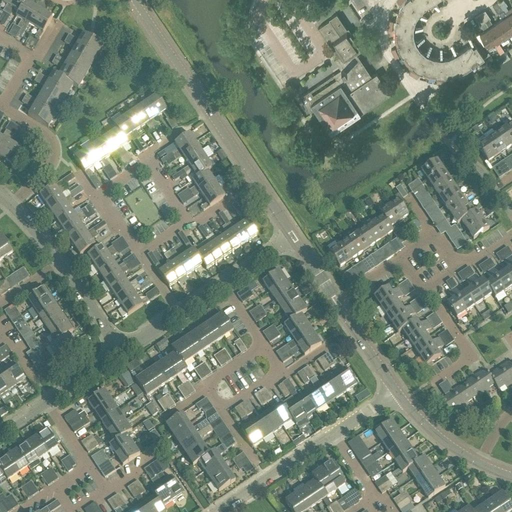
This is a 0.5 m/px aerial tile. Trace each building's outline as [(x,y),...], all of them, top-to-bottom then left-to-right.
[(7,15),(15,0),(3,0),(2,3),(7,6),(3,13),(7,15)] [(23,8),(26,3),(27,0),(15,0),(7,15),(11,17),(14,10),(19,13),(22,8),(23,8)] [(482,47),(481,47),(482,47),(478,50),(474,43),(458,53),(450,57),(442,59),(436,58),(431,56),(425,53),(422,50),(419,48),(415,41),(414,36),(414,31),(414,27),(415,22),(417,18),(420,14),(426,8),(437,0),(397,0),(397,2),(400,5),(401,4),(403,6),(399,12),(397,18),(396,22),(393,22),(393,21),(389,20),(388,30),(392,30),(395,30),(396,39),(399,48),(396,49),(395,48),(392,50),(396,59),(399,57),(399,56),(402,55),(407,63),(413,68),(412,70),(411,70),(409,74),(417,79),(420,75),(419,75),(420,72),(429,76),(438,77),(438,80),(437,80),(437,84),(447,84),(447,80),(446,80),(446,77),(454,76),(469,69),(484,58),(487,56),(488,55),(482,47)] [(19,13),(16,18),(21,21),(18,28),(21,30),(34,8),(26,3),(23,8),(22,8),(19,13)] [(511,32),(511,24),(500,6),(497,3),(493,5),(502,18),(497,22),(506,36),(511,32)] [(511,6),(504,12),(500,6),(511,24),(511,6)] [(34,29),(43,13),(34,8),(21,30),(18,36),(22,38),(29,26),(34,29)] [(485,11),(479,14),(482,18),(484,21),(490,17),(488,14),(485,11)] [(43,13),(34,29),(39,32),(35,38),(39,41),(43,34),(52,18),(43,13)] [(313,95),(310,90),(300,97),(310,112),(314,109),(331,134),(390,93),(377,73),(371,78),(361,64),(363,63),(356,53),(361,50),(337,13),(329,19),(330,20),(318,28),(338,57),(335,59),(342,70),(334,75),(337,79),(313,95)] [(475,18),(477,21),(480,25),(484,21),(479,15),(475,17),(475,18)] [(498,42),(506,36),(497,22),(488,27),(498,42)] [(498,42),(488,27),(479,34),(488,49),(498,42)] [(67,40),(98,57),(104,48),(83,35),(79,42),(69,36),(67,40)] [(91,68),(98,57),(67,40),(65,43),(75,49),(71,56),(91,68)] [(85,79),(91,68),(71,56),(67,63),(57,57),(54,60),(85,79)] [(79,89),(85,79),(54,60),(52,64),(62,70),(59,77),(79,89)] [(0,70),(0,73),(8,77),(14,65),(5,61),(0,70)] [(79,89),(59,77),(53,73),(49,81),(39,75),(37,78),(67,96),(73,87),(78,91),(79,89)] [(61,107),(67,96),(37,78),(35,82),(44,88),(40,95),(61,107)] [(55,117),(61,107),(40,95),(36,101),(27,96),(24,99),(55,117)] [(148,102),(159,118),(164,114),(167,120),(166,121),(172,130),(178,127),(167,112),(157,96),(148,102)] [(48,129),(55,117),(24,99),(22,103),(32,109),(28,116),(48,129)] [(154,121),(159,118),(148,102),(140,108),(154,129),(158,127),(154,121)] [(151,132),(154,129),(140,108),(131,114),(142,129),(147,126),(151,132)] [(119,114),(110,120),(117,130),(120,136),(121,135),(125,140),(130,137),(134,143),(137,141),(133,135),(123,119),(119,114)] [(137,132),(142,129),(131,114),(123,119),(137,141),(141,138),(137,132)] [(506,151),(511,147),(511,141),(504,129),(495,135),(506,151)] [(128,145),(125,140),(121,135),(120,136),(117,130),(109,136),(123,157),(127,154),(123,149),(128,145)] [(0,150),(10,133),(6,131),(2,139),(0,137),(0,150)] [(14,136),(10,133),(0,150),(0,158),(5,161),(14,146),(9,143),(14,136)] [(178,150),(161,161),(163,165),(165,164),(180,153),(196,143),(190,134),(188,135),(174,144),(178,150)] [(497,157),(506,151),(495,135),(486,141),(497,157)] [(120,159),(123,157),(109,136),(100,141),(111,157),(116,153),(120,159)] [(100,141),(92,147),(102,163),(106,169),(110,166),(106,160),(111,157),(100,141)] [(137,141),(134,143),(141,154),(145,152),(144,151),(137,141)] [(488,163),(497,157),(486,141),(477,147),(488,163)] [(14,146),(5,161),(14,167),(23,151),(24,151),(28,144),(24,142),(20,149),(14,146)] [(180,153),(165,164),(167,167),(183,157),(186,162),(201,151),(196,143),(180,153)] [(92,147),(83,153),(94,168),(99,165),(103,171),(106,169),(102,163),(92,147)] [(189,167),(171,178),(174,182),(207,160),(201,151),(186,162),(189,167)] [(89,171),(94,168),(83,153),(74,159),(85,174),(90,180),(93,177),(89,171)] [(203,176),(208,172),(213,169),(207,160),(180,178),(183,181),(194,174),(197,178),(202,175),(203,176)] [(427,180),(443,169),(437,160),(421,171),(427,180)] [(110,166),(106,169),(114,180),(117,177),(110,166)] [(106,169),(103,171),(110,182),(114,180),(106,169)] [(433,189),(449,178),(443,169),(427,180),(433,189)] [(192,195),(213,180),(208,172),(203,176),(202,175),(197,178),(192,182),(196,187),(189,191),(192,195)] [(54,186),(39,196),(45,205),(60,195),(57,190),(64,186),(65,186),(73,181),(76,179),(73,174),(72,174),(70,176),(55,186),(54,186)] [(439,198),(455,187),(449,178),(433,189),(439,198)] [(204,199),(219,189),(213,180),(192,195),(194,198),(200,194),(204,199)] [(146,190),(152,186),(149,181),(143,185),(146,190)] [(396,189),(403,200),(407,197),(400,186),(396,189)] [(60,195),(45,205),(51,214),(73,199),(84,192),(81,187),(69,194),(70,196),(64,200),(60,195)] [(445,207),(461,196),(455,187),(439,198),(445,207)] [(219,189),(204,199),(207,204),(201,208),(203,212),(210,208),(209,208),(225,197),(219,189)] [(154,204),(162,200),(158,192),(150,195),(154,204)] [(451,216),(467,205),(461,196),(445,207),(451,216)] [(57,222),(72,212),(69,207),(76,203),(73,199),(51,214),(57,222)] [(389,207),(399,223),(409,217),(398,200),(389,207)] [(243,214),(236,204),(232,206),(239,217),(243,214)] [(63,231),(93,210),(90,205),(81,211),(82,213),(75,217),(72,212),(57,222),(63,231)] [(467,218),(473,214),(467,205),(451,216),(457,225),(461,222),(467,218)] [(391,229),(399,223),(389,207),(379,213),(382,217),(386,223),(387,223),(391,229)] [(68,239),(83,229),(80,224),(87,220),(87,221),(96,215),(93,210),(63,231),(68,239)] [(467,231),(483,220),(477,211),(473,214),(467,218),(461,222),(467,231)] [(239,227),(249,242),(258,236),(243,214),(239,217),(244,224),(239,227)] [(393,233),(391,229),(387,223),(386,223),(382,217),(374,223),(384,239),(393,233)] [(483,220),(467,231),(473,240),(489,229),(483,220)] [(155,221),(144,229),(150,239),(162,230),(155,221)] [(249,242),(239,227),(234,230),(230,223),(226,226),(240,247),(249,242)] [(375,245),(384,239),(374,223),(365,229),(375,245)] [(232,253),(240,247),(226,226),(222,228),(227,235),(222,238),(232,253)] [(74,248),(96,233),(94,229),(87,234),(83,229),(68,239),(74,248)] [(366,251),(375,245),(365,229),(356,235),(366,251)] [(96,233),(74,248),(80,256),(95,246),(92,241),(98,236),(96,233)] [(232,253),(222,238),(217,242),(213,235),(209,237),(223,259),(232,253)] [(357,257),(366,251),(356,235),(347,241),(357,257)] [(0,237),(0,253),(4,259),(12,253),(1,236),(0,237)] [(215,264),(223,259),(209,237),(205,240),(210,246),(205,250),(215,264)] [(349,263),(357,257),(347,241),(338,247),(349,263)] [(200,260),(192,248),(189,243),(185,246),(190,252),(184,256),(195,271),(203,266),(200,261),(200,260)] [(379,251),(386,261),(393,257),(390,251),(393,249),(390,244),(379,251)] [(93,265),(115,250),(113,247),(106,252),(102,246),(87,257),(93,265)] [(215,264),(205,250),(200,253),(196,246),(192,248),(200,260),(200,261),(203,266),(206,270),(215,264)] [(339,269),(349,263),(338,247),(329,253),(339,269)] [(195,271),(184,256),(180,259),(173,249),(170,252),(186,277),(195,271)] [(99,274),(114,264),(110,259),(118,254),(115,250),(93,265),(99,274)] [(178,283),(186,277),(170,252),(163,256),(167,261),(170,259),(173,264),(167,267),(178,283)] [(155,267),(158,264),(151,254),(151,253),(147,256),(148,256),(155,267)] [(486,258),(475,266),(483,276),(494,268),(486,258)] [(511,285),(511,266),(508,260),(503,263),(508,270),(503,273),(511,285)] [(105,282),(127,267),(124,264),(117,269),(114,264),(99,274),(105,282)] [(178,283),(167,267),(163,270),(158,264),(155,267),(159,273),(169,288),(178,283)] [(466,266),(454,274),(460,283),(472,275),(466,266)] [(110,291),(125,281),(122,276),(129,271),(127,267),(105,282),(110,291)] [(511,287),(511,285),(503,273),(498,276),(494,270),(490,272),(504,293),(511,287)] [(270,272),(262,278),(264,281),(262,282),(269,293),(286,282),(279,271),(272,276),(270,273),(270,272)] [(11,276),(14,281),(20,277),(17,272),(11,276)] [(495,299),(504,293),(490,272),(486,275),(491,282),(486,285),(489,290),(492,295),(495,299)] [(14,281),(18,286),(23,282),(20,277),(14,281)] [(116,299),(138,285),(138,284),(143,281),(141,277),(136,281),(129,286),(125,281),(110,291),(116,299)] [(489,290),(486,285),(483,281),(478,284),(473,277),(469,280),(484,301),(492,295),(489,290)] [(475,307),(484,301),(469,280),(465,282),(470,290),(465,293),(475,307)] [(402,292),(411,286),(407,281),(398,287),(402,292)] [(276,303),(293,292),(286,282),(269,293),(276,303)] [(122,308),(137,298),(133,293),(140,288),(138,285),(116,299),(122,308)] [(33,309),(51,297),(45,288),(27,299),(33,309)] [(248,288),(237,295),(243,304),(254,296),(248,288)] [(380,307),(401,293),(399,289),(392,294),(388,288),(374,297),(380,307)] [(475,307),(465,293),(460,296),(455,289),(452,292),(466,313),(475,307)] [(283,313),(300,302),(293,292),(276,303),(283,313)] [(457,319),(466,313),(452,292),(448,294),(453,302),(447,305),(457,319)] [(386,315),(400,306),(397,301),(404,297),(401,293),(380,307),(386,315)] [(33,309),(27,313),(33,321),(39,317),(57,305),(51,297),(33,309)] [(137,298),(122,308),(128,317),(143,306),(150,302),(147,298),(140,303),(137,298)] [(392,324),(423,304),(419,298),(410,305),(411,306),(404,311),(400,306),(386,315),(392,324)] [(301,316),(307,312),(300,302),(283,313),(289,322),(290,323),(301,316)] [(407,327),(412,324),(409,319),(416,314),(417,316),(427,309),(423,304),(392,324),(399,334),(403,331),(408,328),(407,327)] [(45,326),(61,315),(55,306),(57,305),(39,317),(45,326)] [(253,319),(264,312),(260,306),(249,313),(253,319)] [(12,323),(21,317),(15,308),(11,311),(9,309),(4,312),(12,323)] [(257,324),(267,317),(264,312),(253,319),(257,324)] [(408,340),(439,319),(435,314),(426,320),(427,322),(420,327),(416,321),(412,324),(407,327),(408,328),(403,331),(408,340)] [(50,334),(66,323),(61,315),(45,326),(50,334)] [(212,321),(224,338),(233,332),(222,315),(212,321)] [(307,326),(301,316),(290,323),(289,322),(283,326),(290,337),(307,326)] [(20,335),(24,332),(20,326),(25,323),(21,317),(12,323),(20,335)] [(414,348),(428,339),(425,334),(432,330),(433,331),(442,325),(439,319),(408,340),(414,348)] [(214,345),(224,338),(212,321),(202,328),(214,345)] [(29,328),(25,323),(20,326),(24,332),(29,328)] [(67,335),(68,335),(72,332),(66,323),(50,334),(56,342),(56,343),(67,335)] [(267,339),(277,332),(274,326),(263,333),(267,339)] [(280,359),(291,352),(297,347),(314,336),(307,326),(290,337),(294,342),(276,353),(280,359)] [(204,351),(214,345),(202,328),(192,334),(204,351)] [(420,357),(451,337),(447,331),(438,338),(439,340),(432,345),(428,339),(414,348),(420,357)] [(270,344),(281,336),(277,332),(267,339),(270,344)] [(194,358),(204,351),(192,334),(182,341),(194,358)] [(73,343),(68,335),(67,335),(56,343),(56,342),(50,345),(56,354),(73,343)] [(304,357),(321,346),(314,336),(297,347),(304,357)] [(451,337),(420,357),(426,367),(441,357),(437,352),(444,347),(445,348),(454,342),(451,337)] [(36,339),(32,343),(35,349),(40,345),(36,339)] [(242,354),(247,351),(240,340),(234,344),(242,354)] [(160,353),(170,347),(166,341),(157,347),(160,353)] [(184,365),(194,358),(182,341),(171,349),(175,354),(176,354),(183,365),(184,365)] [(31,352),(35,349),(32,343),(27,346),(31,352)] [(62,363),(79,352),(73,343),(56,354),(62,363)] [(0,350),(0,362),(1,363),(13,355),(6,346),(0,350)] [(225,350),(220,354),(227,364),(232,361),(225,350)] [(291,352),(280,359),(283,364),(294,356),(291,352)] [(187,370),(184,365),(183,365),(176,354),(175,354),(166,360),(177,377),(187,370)] [(220,354),(214,357),(221,368),(227,364),(220,354)] [(323,357),(331,368),(335,365),(328,354),(323,357)] [(406,354),(401,358),(407,366),(412,363),(406,354)] [(325,372),(331,368),(323,357),(317,361),(325,372)] [(43,360),(38,363),(42,369),(47,365),(43,360)] [(167,384),(177,377),(166,360),(156,367),(167,384)] [(500,368),(511,385),(511,384),(511,362),(506,366),(505,365),(500,368)] [(38,363),(33,366),(37,372),(42,369),(38,363)] [(14,364),(6,370),(18,388),(23,385),(25,387),(28,385),(29,384),(26,380),(15,364),(14,364)] [(205,364),(200,367),(207,378),(212,374),(205,364)] [(157,390),(167,384),(156,367),(146,374),(157,390)] [(200,367),(194,371),(201,381),(207,378),(200,367)] [(320,386),(315,378),(308,367),(304,371),(311,381),(316,389),(327,406),(337,399),(326,382),(320,386)] [(506,388),(511,385),(500,368),(495,372),(496,373),(490,377),(493,381),(492,381),(495,385),(499,391),(505,387),(506,388)] [(336,375),(347,393),(357,386),(345,369),(336,375)] [(0,379),(8,392),(17,386),(6,370),(0,373),(0,379)] [(304,371),(298,375),(305,385),(311,381),(304,371)] [(493,381),(490,377),(486,371),(480,375),(479,374),(474,378),(485,394),(490,391),(489,389),(495,385),(492,381),(493,381)] [(124,387),(131,383),(124,372),(117,377),(124,387)] [(146,398),(157,390),(146,374),(135,381),(146,398)] [(337,399),(347,393),(336,375),(326,382),(337,399)] [(481,397),(485,394),(474,378),(470,381),(470,382),(464,386),(473,400),(480,396),(481,397)] [(0,397),(0,398),(8,392),(0,379),(0,397)] [(288,381),(284,384),(291,395),(295,392),(288,381)] [(183,385),(190,396),(195,393),(188,382),(183,385)] [(285,399),(291,395),(284,384),(278,388),(285,399)] [(185,400),(190,396),(183,385),(178,389),(185,400)] [(467,404),(473,400),(464,386),(458,390),(457,389),(452,392),(463,409),(468,405),(467,404)] [(260,393),(267,403),(272,400),(265,389),(260,393)] [(317,413),(327,406),(316,389),(306,396),(317,413)] [(95,413),(112,402),(104,391),(88,402),(95,413)] [(459,412),(463,409),(452,392),(448,395),(448,396),(441,401),(451,415),(458,410),(459,412)] [(262,407),(267,403),(260,393),(254,396),(262,407)] [(163,399),(170,410),(176,406),(168,395),(163,399)] [(307,419),(317,413),(306,396),(296,402),(307,419)] [(292,398),(283,404),(286,409),(285,410),(293,421),(292,422),(296,427),(299,432),(311,424),(307,419),(296,402),(295,403),(292,398)] [(165,413),(170,410),(163,399),(158,402),(165,413)] [(206,399),(195,406),(199,412),(200,411),(202,410),(205,414),(213,409),(206,399)] [(118,412),(112,402),(95,413),(101,423),(118,412)] [(240,406),(247,417),(252,413),(245,403),(240,406)] [(285,410),(286,409),(282,404),(272,411),(284,428),(292,422),(293,421),(285,410)] [(242,421),(247,417),(240,406),(235,410),(242,421)] [(72,428),(82,421),(75,411),(65,418),(72,428)] [(274,434),(284,428),(272,411),(262,417),(274,434)] [(108,433),(125,422),(118,412),(101,423),(108,433)] [(173,437),(190,426),(183,414),(166,426),(173,437)] [(179,447),(220,420),(216,414),(193,430),(190,426),(173,437),(179,447)] [(264,441),(274,434),(262,417),(252,424),(264,441)] [(200,440),(224,424),(220,420),(179,447),(186,457),(203,446),(200,440)] [(75,434),(86,426),(82,421),(72,428),(75,434)] [(127,435),(132,432),(125,422),(108,433),(114,442),(115,443),(127,435)] [(382,444),(399,432),(392,422),(375,434),(382,444)] [(253,448),(264,441),(252,424),(241,431),(253,448)] [(47,430),(37,437),(49,454),(58,447),(57,445),(60,443),(50,428),(47,430)] [(389,454),(406,443),(399,432),(382,444),(389,454)] [(230,434),(219,441),(222,446),(223,446),(234,439),(230,434)] [(133,445),(127,435),(115,443),(114,442),(109,445),(116,457),(133,445)] [(85,449),(96,441),(92,436),(81,443),(85,449)] [(306,441),(303,436),(298,440),(301,445),(306,441)] [(39,461),(49,454),(37,437),(27,443),(39,461)] [(209,455),(199,462),(199,463),(205,472),(222,461),(219,456),(220,455),(221,456),(227,452),(227,451),(237,444),(234,439),(223,446),(222,446),(209,454),(209,455)] [(88,454),(99,446),(96,441),(85,449),(88,454)] [(41,465),(39,461),(27,443),(17,450),(28,467),(31,472),(41,465)] [(395,464),(413,453),(406,443),(389,454),(395,464)] [(123,467),(140,455),(133,445),(116,457),(123,467)] [(209,455),(209,454),(203,446),(186,457),(193,467),(199,463),(199,462),(209,455)] [(366,447),(355,455),(359,461),(370,454),(366,447)] [(19,474),(28,467),(17,450),(7,456),(19,474)] [(419,462),(413,453),(395,464),(402,474),(408,470),(419,462)] [(236,467),(247,460),(243,454),(232,461),(236,467)] [(8,481),(19,474),(7,456),(0,461),(0,467),(5,475),(4,476),(8,481)] [(99,468),(109,461),(105,456),(95,463),(99,468)] [(68,473),(74,469),(73,468),(76,466),(73,462),(69,457),(61,462),(68,473)] [(365,470),(376,463),(372,457),(362,464),(365,470)] [(414,480),(431,469),(424,458),(419,462),(408,470),(414,480)] [(247,460),(236,467),(239,471),(243,469),(246,474),(254,469),(250,464),(247,460)] [(106,478),(116,471),(109,461),(99,468),(106,478)] [(212,483),(229,472),(222,461),(205,472),(212,483)] [(332,463),(321,469),(333,486),(336,492),(345,486),(344,484),(346,482),(332,462),(332,463)] [(149,467),(173,501),(183,495),(172,478),(167,481),(155,463),(149,467)] [(369,475),(379,468),(376,463),(365,470),(369,475)] [(163,508),(173,501),(149,467),(144,470),(156,488),(150,492),(154,497),(155,496),(163,508)] [(46,472),(54,483),(58,480),(51,469),(46,472)] [(321,469),(311,476),(315,482),(323,493),(323,492),(327,498),(336,492),(333,486),(321,469)] [(421,490),(438,478),(431,469),(414,480),(421,490)] [(48,487),(54,483),(46,472),(41,476),(48,487)] [(229,472),(212,483),(219,493),(235,481),(229,472)] [(375,484),(378,489),(389,482),(390,480),(387,476),(375,484)] [(438,478),(421,490),(428,500),(445,489),(438,478)] [(26,485),(34,496),(39,493),(31,482),(26,485)] [(133,485),(140,496),(145,492),(138,482),(133,485)] [(327,498),(323,492),(323,493),(315,482),(305,488),(317,505),(327,498)] [(378,489),(382,495),(393,488),(389,482),(378,489)] [(28,500),(34,496),(26,485),(21,489),(28,500)] [(151,511),(145,503),(140,496),(133,485),(128,489),(140,507),(135,510),(136,511),(151,511)] [(307,511),(317,505),(305,488),(295,495),(307,511)] [(350,493),(347,495),(354,506),(359,503),(359,502),(359,501),(362,499),(355,490),(352,492),(350,493)] [(443,493),(432,500),(436,505),(447,498),(446,497),(450,495),(448,492),(444,494),(443,493)] [(499,511),(510,511),(511,511),(511,508),(502,493),(492,500),(499,511)] [(393,501),(397,507),(408,500),(404,494),(393,501)] [(136,511),(135,510),(131,511),(129,511),(118,495),(113,498),(122,511),(136,511)] [(291,511),(305,511),(307,511),(295,495),(285,501),(291,511)] [(7,499),(14,510),(19,506),(11,496),(7,499)] [(165,511),(163,508),(155,496),(154,497),(145,503),(151,511),(165,511)] [(122,511),(113,498),(108,502),(114,511),(122,511)] [(0,511),(10,511),(14,510),(7,499),(0,503),(0,511)] [(432,499),(424,503),(428,511),(431,511),(437,509),(432,499)] [(408,500),(397,507),(400,511),(410,511),(414,509),(408,500)] [(485,511),(499,511),(492,500),(482,506),(485,511)] [(40,511),(52,511),(61,506),(57,501),(46,508),(40,511)] [(332,506),(335,511),(343,511),(337,502),(332,506)] [(100,511),(95,503),(90,507),(93,511),(100,511)]
